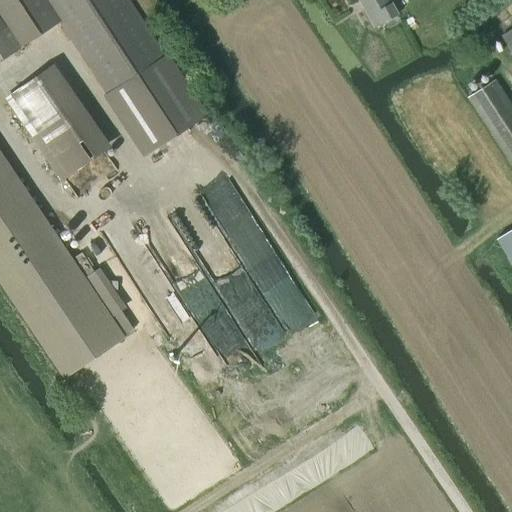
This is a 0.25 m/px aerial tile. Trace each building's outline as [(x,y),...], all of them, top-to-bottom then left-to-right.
[(59,19),(47,0),(0,0),(0,58),(18,47),(59,19)] [(201,117),(125,0),(47,0),(59,19),(146,153),(201,117)] [(358,0),(373,27),(397,14),(389,0),(358,0)] [(511,52),(511,28),(501,35),(511,52)] [(71,192),(115,164),(57,72),(13,100),(71,192)] [(511,106),(494,80),(467,97),(511,165),(511,106)] [(0,282),(63,377),(123,337),(0,153),(0,282)]
